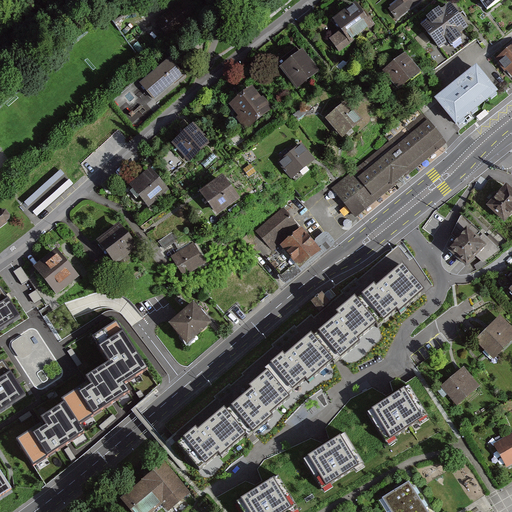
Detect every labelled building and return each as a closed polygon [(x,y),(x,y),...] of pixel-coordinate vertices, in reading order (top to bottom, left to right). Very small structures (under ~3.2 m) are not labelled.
[(195,0),(185,0),(159,21),(171,37),(204,11),(195,0)] [(402,0),(391,8),(398,17),(422,0),(402,0)] [(479,0),(483,4),(487,9),(496,3),(499,0),(479,0)] [(346,29),(333,38),(341,50),(356,40),(355,38),(376,23),(362,2),(338,19),(346,29)] [(426,25),(440,47),(452,39),(455,43),(468,34),(465,31),(471,26),(457,4),(449,10),(447,6),(433,15),(435,18),(426,25)] [(511,47),(497,60),(511,79),(511,47)] [(320,71),(305,50),(283,65),(297,86),(320,71)] [(424,71),(409,53),(386,72),(401,90),(424,71)] [(170,58),(139,83),(154,100),(174,84),(174,85),(185,76),(170,58)] [(502,91),(481,66),(439,101),(460,126),(502,91)] [(230,105),(247,127),(272,108),(255,86),(230,105)] [(349,100),(330,117),(347,135),(365,118),(349,100)] [(424,115),(334,189),(356,216),(447,143),(424,115)] [(211,142),(193,124),(172,144),(189,162),(211,142)] [(305,144),(283,162),(297,178),(318,160),(305,144)] [(150,168),(129,186),(149,208),(169,190),(150,168)] [(63,170),(24,201),(36,216),(75,186),(63,170)] [(222,175),(199,192),(217,216),(240,199),(222,175)] [(511,186),(511,185),(491,205),(507,222),(511,216),(511,186)] [(267,260),(284,246),(302,231),(282,209),(246,240),(257,253),(259,251),(267,260)] [(0,227),(7,222),(9,218),(9,214),(6,212),(3,212),(0,212),(0,227)] [(459,239),(451,249),(470,267),(478,258),(484,264),(502,250),(485,234),(482,237),(479,234),(481,231),(464,215),(453,234),(459,239)] [(121,221),(98,239),(118,264),(140,246),(121,221)] [(302,231),(284,246),(302,268),(324,250),(305,228),(302,231)] [(197,242),(174,256),(187,277),(210,264),(197,242)] [(56,296),(80,277),(57,249),(34,268),(56,296)] [(357,297),(354,294),(336,310),(339,313),(314,334),(311,331),(285,354),(283,351),(265,367),(267,368),(249,384),(252,387),(227,409),(225,406),(197,430),(195,427),(178,442),(200,467),(217,452),(221,456),(245,435),(248,438),(274,415),(271,411),(289,395),(287,393),(305,377),(308,380),(332,359),(334,362),(360,340),(357,337),(375,322),(377,324),(397,307),(400,311),(425,289),(402,262),(376,285),(374,283),(357,297)] [(21,267),(14,271),(21,284),(29,280),(21,267)] [(511,289),(511,268),(497,281),(508,293),(511,289)] [(1,287),(0,287),(0,328),(20,316),(8,297),(1,287)] [(36,290),(29,295),(34,303),(42,299),(36,290)] [(324,294),(315,303),(324,312),(333,303),(324,294)] [(196,307),(171,328),(188,348),(213,327),(196,307)] [(511,322),(504,315),(479,339),(497,358),(511,343),(511,322)] [(109,360),(87,374),(90,380),(62,397),(65,400),(41,416),(43,420),(16,437),(33,463),(84,430),(79,424),(131,391),(125,382),(148,367),(117,319),(93,334),(109,360)] [(25,335),(10,345),(22,361),(36,352),(25,335)] [(2,359),(0,360),(0,409),(25,394),(17,381),(2,359)] [(465,367),(443,386),(459,404),(481,386),(465,367)] [(391,396),(367,411),(385,440),(427,414),(409,385),(391,396)] [(327,443),(303,458),(321,487),(363,461),(345,432),(327,443)] [(511,433),(495,443),(509,467),(511,465),(511,433)] [(191,492),(166,464),(123,500),(133,511),(152,511),(163,503),(169,511),(191,492)] [(0,494),(12,487),(0,469),(0,494)] [(261,486),(237,501),(243,511),(282,511),(296,504),(278,475),(261,486)] [(392,511),(419,496),(411,483),(382,501),(388,511),(392,511)] [(421,511),(427,508),(419,496),(392,511),(421,511)]
